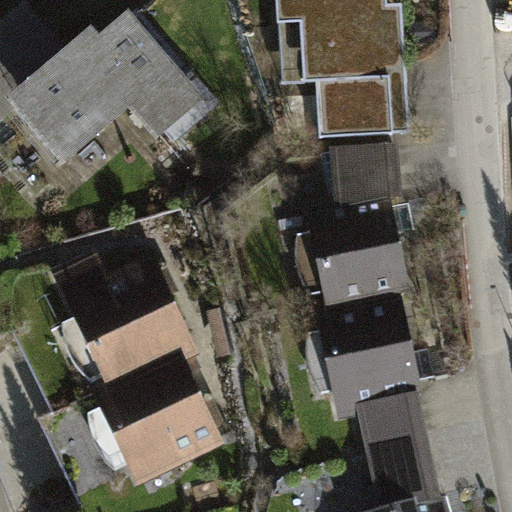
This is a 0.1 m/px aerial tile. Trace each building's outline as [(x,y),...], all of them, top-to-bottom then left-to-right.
[(24,0),(18,0),(0,15),(0,115),(13,131),(0,142),(0,156),(28,190),(138,96),(175,139),(218,103),(138,10),(101,41),(94,33),(71,54),(24,0)] [(302,0),(322,0),(330,117),(395,112),(386,0),(289,0),(290,1),(302,0)] [(396,141),(331,147),(335,194),(303,202),(327,306),(406,290),(397,231),(412,228),(408,203),(393,205),(391,195),(400,193),(396,141)] [(94,249),(52,268),(105,380),(177,347),(190,341),(149,254),(105,274),(94,249)] [(400,297),(316,316),(339,418),(362,413),(371,455),(427,442),(416,392),(421,390),(400,297)] [(222,442),(177,347),(91,388),(137,483),(222,442)] [(441,496),(427,442),(371,455),(385,511),(382,511),(441,511),(437,497),(441,496)]
